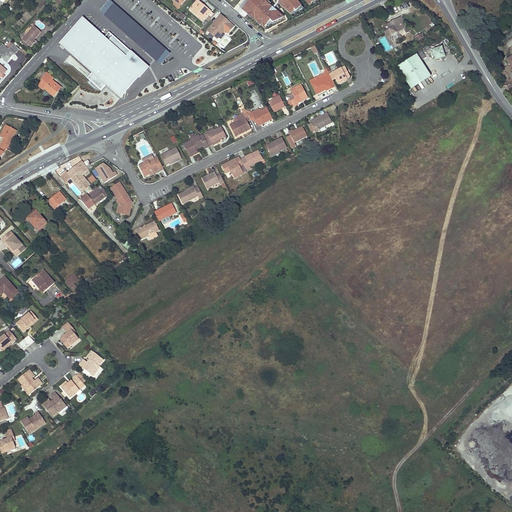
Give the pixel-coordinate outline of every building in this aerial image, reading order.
[(284,18),(262,0),(251,0),(243,10),(264,28),(284,18)] [(278,0),(278,3),(291,14),(291,13),(292,14),(304,8),(296,0),(278,0)] [(161,65),(170,54),(109,1),(100,11),(161,65)] [(210,12),(197,1),(190,10),(203,21),(210,12)] [(221,16),(207,31),(217,39),(224,31),(228,34),(233,27),(221,16)] [(407,27),(402,17),(383,27),(386,34),(389,32),(390,35),(392,34),(396,41),(402,38),(401,36),(400,36),(398,31),(407,27)] [(83,18),(60,44),(95,74),(90,80),(101,90),(106,85),(121,98),(139,77),(140,78),(144,73),(135,65),(140,60),(113,36),(109,41),(83,18)] [(35,39),(41,32),(34,26),(22,40),(30,47),(35,42),(33,41),(35,39)] [(8,49),(1,57),(6,62),(13,54),(14,55),(19,49),(13,44),(8,49)] [(0,56),(1,57),(8,49),(3,45),(0,48),(0,56)] [(441,58),(443,60),(445,57),(447,53),(444,53),(441,50),(437,49),(435,49),(434,51),(433,53),(434,55),(436,57),(439,58),(441,58)] [(422,51),(416,55),(420,61),(421,60),(426,57),(422,51)] [(416,55),(397,66),(411,89),(431,77),(421,60),(420,61),(416,55)] [(149,68),(140,60),(135,65),(144,73),(149,68)] [(345,66),(330,74),(332,79),(337,77),(338,80),(346,77),(344,72),(347,70),(345,66)] [(317,94),(327,89),(326,88),(332,85),(333,87),(336,86),(334,82),(332,79),(330,74),(328,70),(324,72),(326,76),(312,83),(317,94)] [(51,80),(52,78),(46,73),(41,79),(42,80),(37,86),(42,90),(43,88),(52,95),(56,91),(57,92),(61,88),(51,80)] [(296,86),(291,88),(296,97),(297,99),(292,101),(295,107),(300,104),(299,103),(299,102),(303,100),(304,101),(310,98),(303,85),(297,87),(296,86)] [(251,95),(258,108),(263,105),(256,93),(251,95)] [(274,101),(270,103),(275,112),(286,107),(281,98),(274,101)] [(250,110),(247,112),(251,120),(252,121),(256,119),(259,124),(273,117),(268,108),(261,112),(254,115),(253,112),(250,110)] [(245,118),(231,125),(236,136),(252,128),(248,121),(251,120),(247,112),(247,111),(243,113),(245,118)] [(319,129),(333,122),(329,114),(315,120),(314,119),(310,121),(315,132),(320,130),(319,129)] [(0,146),(6,150),(16,131),(6,125),(0,136),(0,137),(4,139),(0,146)] [(209,133),(204,136),(210,147),(214,145),(213,143),(220,139),(227,135),(222,127),(216,130),(209,133)] [(290,131),(296,143),(309,136),(304,127),(294,131),(294,129),(290,131)] [(193,140),(184,145),(190,157),(199,152),(198,150),(196,147),(205,143),(201,134),(192,139),(193,140)] [(268,148),(272,155),(289,147),(284,138),(276,142),(277,143),(268,148)] [(184,159),(178,147),(161,156),(166,165),(170,163),(178,159),(179,161),(184,159)] [(246,159),(242,161),(244,165),(247,171),(251,169),(250,167),(265,160),(261,152),(256,154),(253,156),(252,154),(245,157),(246,159)] [(232,171),(235,179),(244,175),(241,167),(244,165),(242,161),(240,157),(237,159),(238,161),(223,168),(226,174),(232,171)] [(154,158),(139,166),(145,177),(151,174),(160,170),(161,172),(165,170),(160,161),(156,163),(154,158)] [(237,159),(222,166),(223,168),(238,161),(237,159)] [(71,177),(77,172),(79,174),(80,174),(82,173),(87,168),(81,161),(68,173),(66,171),(60,177),(65,183),(71,177)] [(103,164),(95,169),(104,183),(118,175),(115,172),(113,173),(110,168),(103,164)] [(77,172),(71,177),(81,189),(88,183),(80,174),(79,174),(77,172)] [(217,172),(204,178),(209,188),(221,181),(222,183),(224,182),(222,176),(219,177),(217,172)] [(92,184),(97,180),(93,175),(88,179),(92,184)] [(229,182),(225,184),(231,195),(234,193),(229,182)] [(128,192),(121,183),(111,188),(117,197),(128,192)] [(186,191),(179,194),(183,204),(199,196),(201,199),(205,197),(200,188),(196,189),(195,187),(186,191)] [(88,209),(108,195),(103,188),(100,191),(98,188),(81,199),(88,209)] [(66,200),(60,192),(49,202),(55,209),(66,200)] [(130,196),(128,192),(117,197),(119,200),(121,204),(120,210),(131,212),(134,203),(127,201),(126,198),(130,196)] [(159,211),(155,213),(159,222),(178,213),(173,203),(159,210),(159,211)] [(47,223),(37,210),(27,219),(37,231),(47,223)] [(179,216),(164,222),(168,231),(183,225),(179,216)] [(140,227),(135,230),(141,240),(160,231),(155,221),(141,228),(140,227)] [(10,230),(1,239),(5,243),(6,242),(14,251),(22,244),(10,230)] [(14,251),(6,242),(5,243),(16,256),(25,247),(22,244),(14,251)] [(15,269),(22,263),(18,258),(11,264),(15,269)] [(55,284),(44,270),(35,278),(42,286),(39,289),(42,292),(44,293),(55,284)] [(73,273),(63,282),(74,294),(79,289),(74,285),(79,280),(73,273)] [(20,294),(5,278),(0,282),(0,293),(1,295),(4,293),(12,301),(20,294)] [(42,286),(35,278),(33,280),(39,289),(42,286)] [(12,301),(4,293),(1,295),(9,303),(12,301)] [(32,313),(30,315),(36,322),(28,329),(29,330),(39,322),(32,313)] [(30,315),(18,326),(24,334),(29,330),(28,329),(36,322),(30,315)] [(70,321),(64,326),(68,332),(66,334),(67,335),(65,336),(65,335),(61,338),(68,347),(76,341),(75,340),(79,336),(75,332),(73,329),(75,327),(70,321)] [(10,333),(0,341),(0,346),(3,350),(11,344),(12,345),(17,341),(10,333)] [(31,340),(26,344),(30,350),(36,346),(31,340)] [(0,346),(0,350),(3,353),(12,345),(11,344),(3,350),(0,346)] [(26,344),(20,348),(25,354),(30,350),(26,344)] [(85,359),(80,365),(92,374),(95,370),(97,372),(101,366),(100,365),(105,360),(93,350),(88,357),(91,359),(92,360),(90,363),(88,362),(85,359)] [(30,369),(18,379),(23,385),(22,386),(26,391),(28,390),(31,393),(43,384),(38,378),(35,381),(33,382),(31,379),(32,378),(35,376),(30,369)] [(61,386),(70,397),(81,389),(81,385),(84,383),(77,374),(74,377),(75,378),(72,380),(72,383),(70,384),(69,383),(67,380),(61,386)] [(66,404),(56,392),(51,397),(53,401),(55,402),(52,405),(51,403),(48,400),(42,405),(51,417),(57,412),(58,413),(64,409),(62,407),(66,404)] [(28,416),(21,420),(29,433),(40,425),(41,422),(44,420),(38,411),(35,413),(35,414),(33,416),(32,418),(30,420),(29,418),(28,416)] [(14,429),(6,431),(8,439),(6,439),(6,441),(4,441),(4,440),(0,441),(0,444),(2,453),(11,450),(11,448),(16,447),(15,441),(14,437),(16,437),(14,429)]
